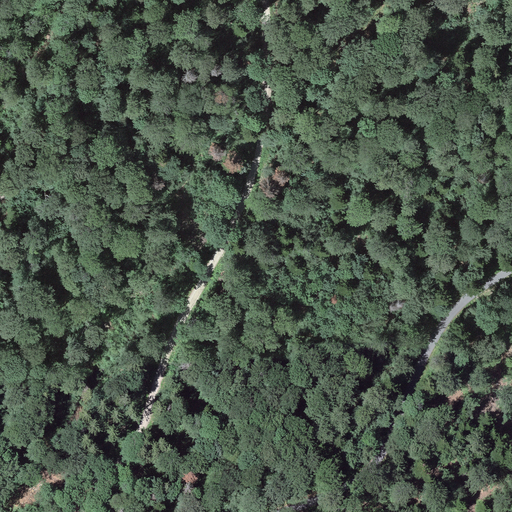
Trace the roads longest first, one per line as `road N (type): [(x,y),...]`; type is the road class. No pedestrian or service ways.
road 1 (track): [(265,0),(263,124),(240,207),(187,305),(138,435),(80,511)]
road 2 (unclassified): [(284,511),(367,472),(449,315),(511,266)]
